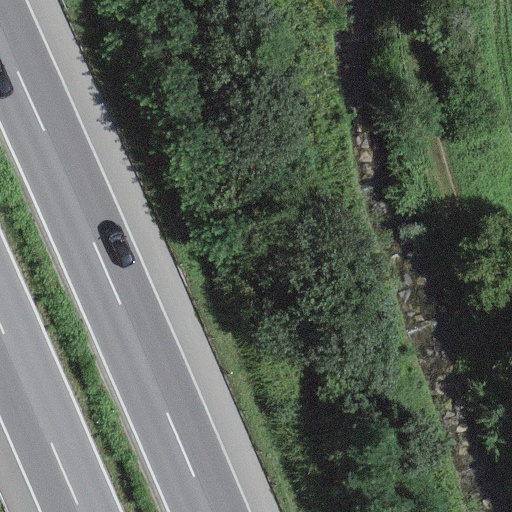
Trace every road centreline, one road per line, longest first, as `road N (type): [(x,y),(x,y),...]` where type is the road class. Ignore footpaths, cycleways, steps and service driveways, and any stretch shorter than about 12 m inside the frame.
road 1 (motorway): [(204,511),(0,38)]
road 2 (track): [(511,411),(431,189),(407,0)]
road 3 (motorway): [(0,336),(75,511)]
